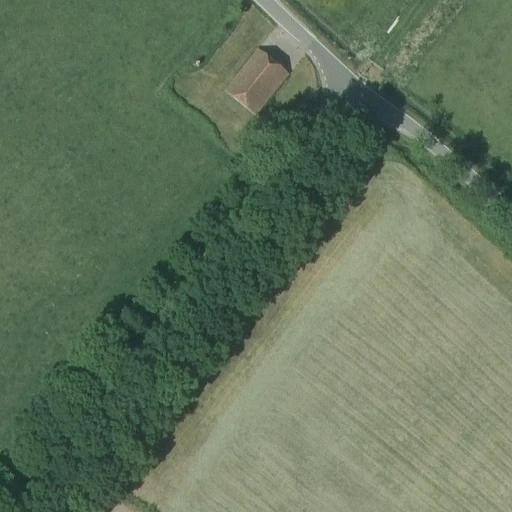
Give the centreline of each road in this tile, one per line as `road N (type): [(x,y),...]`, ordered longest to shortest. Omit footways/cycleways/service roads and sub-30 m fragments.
road 1 (tertiary): [(29,511),(358,87)]
road 2 (track): [(56,511),(342,141),(358,87)]
road 3 (unclassified): [(511,215),(358,87)]
road 4 (tertiary): [(358,87),(261,0)]
